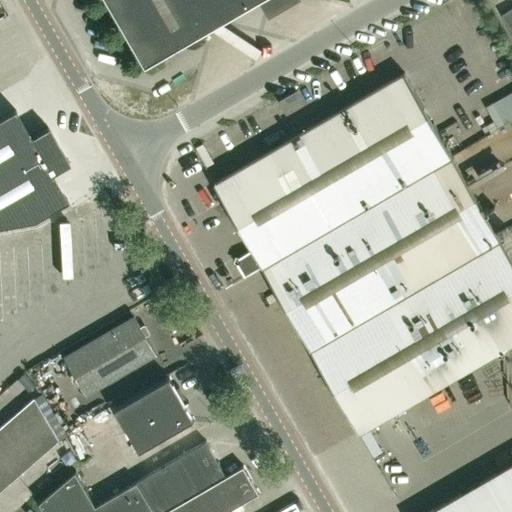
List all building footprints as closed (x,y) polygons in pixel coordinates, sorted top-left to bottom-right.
[(108,0),(146,64),(256,0),(259,0),(269,16),(297,0),(108,0)] [(511,9),(503,15),(511,30),(511,9)] [(263,266),(454,155),(405,71),(215,182),(253,248),(239,257),(235,256),(234,262),(238,262),(245,274),(263,265),(263,266)] [(284,110),(302,99),(297,90),(278,100),(284,110)] [(0,225),(32,220),(67,200),(51,173),(68,163),(47,126),(30,136),(14,109),(0,116),(0,225)] [(511,255),(454,155),(263,266),(359,431),(511,342),(511,255)] [(144,324),(141,326),(134,315),(65,355),(87,393),(157,353),(147,336),(150,334),(150,332),(146,324),(144,324)] [(139,450),(193,420),(170,377),(115,407),(139,450)] [(0,453),(2,456),(47,418),(35,396),(0,426),(0,453)] [(2,456),(18,474),(59,438),(47,418),(2,456)] [(215,444),(221,458),(244,448),(237,434),(215,444)] [(227,474),(207,439),(136,480),(154,511),(224,511),(259,492),(244,465),(227,474)] [(0,490),(18,474),(2,456),(0,458),(0,490)] [(511,511),(511,462),(426,511),(511,511)] [(154,511),(136,480),(96,505),(76,470),(40,502),(45,511),(154,511)]
